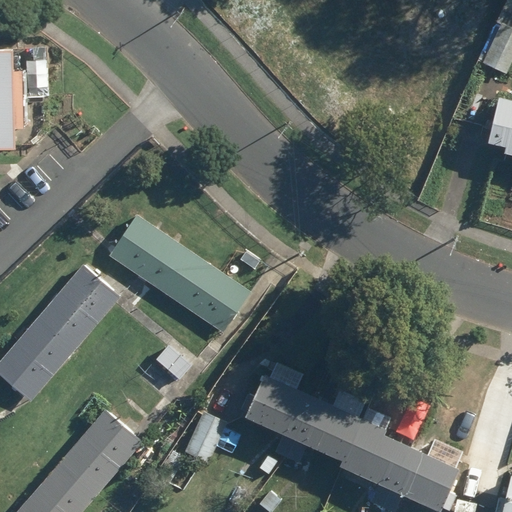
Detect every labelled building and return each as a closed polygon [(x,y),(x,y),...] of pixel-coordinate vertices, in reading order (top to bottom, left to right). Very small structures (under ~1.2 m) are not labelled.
[(363,0),(347,73),(387,82),(383,98),(420,106),(444,0),(363,0)] [(511,68),(511,17),(503,14),(486,60),(511,68)] [(26,72),(18,72),(18,49),(0,50),(0,149),(17,150),(17,127),(25,128),(26,72)] [(511,88),(509,88),(499,132),(511,135),(511,88)] [(144,216),(114,256),(218,333),(248,293),(144,216)] [(0,376),(26,400),(117,300),(83,270),(0,362),(0,376)] [(198,364),(176,340),(163,353),(185,376),(198,364)] [(448,511),(470,470),(270,371),(249,415),(443,511),(448,511)] [(211,406),(191,447),(214,460),(234,419),(211,406)] [(74,511),(139,435),(105,407),(16,511),(74,511)] [(190,456),(175,449),(163,473),(178,480),(190,456)] [(511,511),(511,470),(510,470),(500,511),(511,511)] [(481,511),(483,503),(459,498),(456,511),(481,511)]
